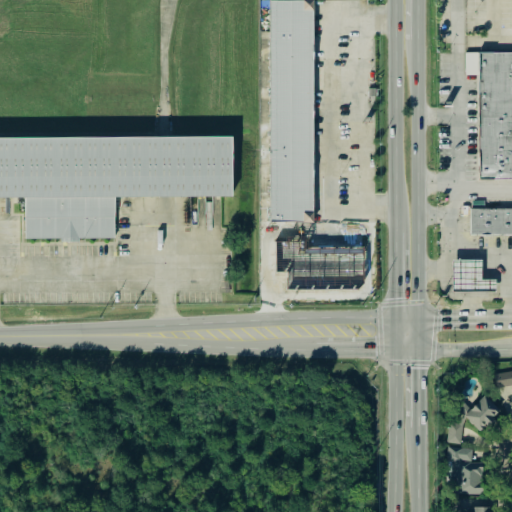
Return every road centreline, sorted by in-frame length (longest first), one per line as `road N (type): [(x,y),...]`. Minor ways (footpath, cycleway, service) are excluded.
road 1 (tertiary): [(388,320),(0,334)]
road 2 (secondary): [(414,320),(414,44)]
road 3 (secondary): [(389,0),(388,230)]
road 4 (tertiary): [(153,340),(315,346)]
road 5 (tertiary): [(0,335),(153,340)]
road 6 (secondary): [(388,347),(390,490)]
